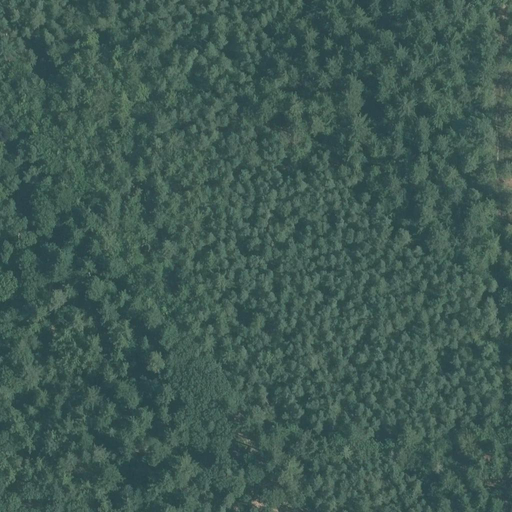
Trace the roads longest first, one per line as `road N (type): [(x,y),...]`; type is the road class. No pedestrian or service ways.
road 1 (track): [(510,436),(385,452),(338,447),(256,418),(193,358),(0,86)]
road 2 (track): [(0,467),(64,185)]
road 3 (track): [(175,332),(197,511)]
